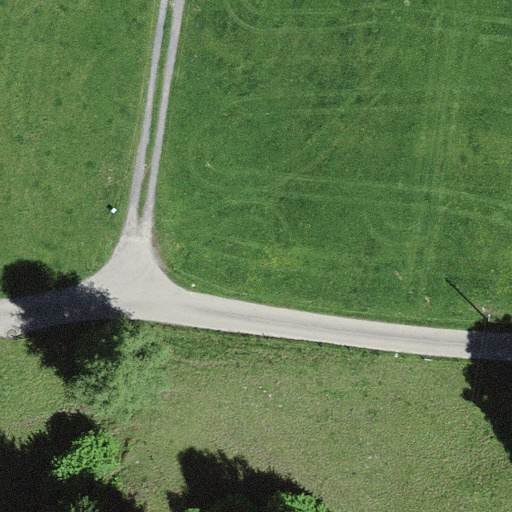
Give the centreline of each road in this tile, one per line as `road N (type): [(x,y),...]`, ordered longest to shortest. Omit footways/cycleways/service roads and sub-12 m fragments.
road 1 (unclassified): [(511,339),(362,340),(123,295),(0,318)]
road 2 (track): [(164,0),(123,295)]
